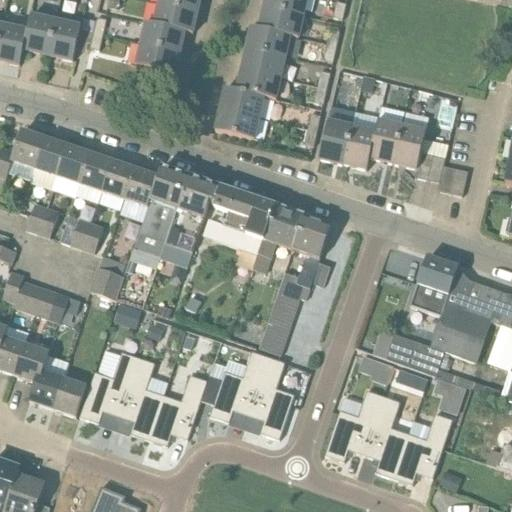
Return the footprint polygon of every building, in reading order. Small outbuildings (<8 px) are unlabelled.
[(120,0),(110,0),(108,10),(118,13),(120,0)] [(159,0),(158,7),(198,16),(201,0),(159,0)] [(304,20),(309,0),(266,0),(264,11),(304,20)] [(343,22),(346,6),(347,0),(335,0),(334,4),(337,4),(333,20),(343,22)] [(198,16),(158,7),(153,26),(153,28),(185,35),(193,37),(198,16)] [(298,41),(299,41),(304,20),(264,11),(259,32),(292,40),(291,40),(298,42),(298,41)] [(23,54),(48,59),(56,22),(31,17),(28,34),(23,54)] [(94,36),(104,38),(107,22),(97,20),(94,36)] [(56,22),(48,59),(73,65),(81,28),(56,22)] [(146,25),(141,48),(180,57),(185,35),(153,28),(153,26),(146,25)] [(2,28),(0,38),(0,64),(20,69),(23,54),(28,34),(2,28)] [(287,61),(291,40),(292,40),(259,32),(251,30),(246,52),(287,61)] [(327,48),(337,50),(340,34),(331,32),(327,48)] [(104,38),(94,36),(90,51),(100,54),(104,38)] [(180,57),(141,48),(136,69),(175,78),(180,57)] [(337,50),(327,48),(323,63),(333,65),(337,50)] [(241,73),(282,82),(287,61),(246,52),(241,73)] [(264,100),(277,103),(282,82),(241,73),(237,94),(264,100)] [(317,89),(327,92),(331,76),(321,74),(317,89)] [(364,82),(361,94),(374,97),(377,85),(364,82)] [(327,92),(317,89),(314,105),(323,107),(327,92)] [(220,113),(259,122),(264,100),(237,94),(225,91),(220,113)] [(259,122),(220,113),(215,134),(254,144),(259,122)] [(308,132),(318,134),(321,119),(311,117),(308,132)] [(319,163),(343,169),(352,128),(328,123),(319,163)] [(375,134),(369,163),(393,168),(402,129),(378,123),(375,134)] [(367,174),(369,163),(375,134),(352,128),(343,169),(367,174)] [(415,181),(427,184),(433,159),(421,156),(426,134),(402,129),(393,168),(417,173),(415,181)] [(318,134),(308,132),(304,148),(314,150),(318,134)] [(12,165),(36,173),(46,142),(23,134),(15,156),(3,152),(0,161),(0,180),(6,182),(12,165)] [(36,173),(58,180),(68,149),(46,142),(36,173)] [(58,180),(80,188),(91,157),(68,149),(58,180)] [(80,188),(102,196),(113,165),(91,157),(80,188)] [(427,184),(439,187),(443,170),(445,162),(433,159),(427,184)] [(102,196),(125,203),(136,172),(113,165),(102,196)] [(437,195),(450,198),(456,173),(443,170),(439,187),(437,195)] [(189,180),(162,171),(158,180),(147,211),(142,228),(141,228),(129,263),(156,273),(160,262),(189,180)] [(125,203),(147,211),(158,180),(136,172),(125,203)] [(456,173),(450,198),(462,200),(468,175),(456,173)] [(211,206),(213,207),(219,190),(189,180),(160,262),(188,272),(204,223),(205,223),(211,206)] [(248,240),(263,245),(264,245),(275,210),(219,190),(213,207),(214,207),(213,211),(228,216),(226,222),(221,224),(224,227),(224,228),(208,222),(203,237),(208,239),(208,240),(243,252),(248,240)] [(26,234),(38,238),(46,212),(49,205),(38,201),(35,208),(26,234)] [(277,249),(292,254),(304,219),(275,210),(264,245),(263,245),(253,273),(267,278),(277,249)] [(46,212),(38,238),(50,242),(59,216),(46,212)] [(312,287),(318,266),(331,229),(304,219),(292,254),(293,254),(306,258),(305,261),(306,262),(299,281),(312,287)] [(70,249),(82,253),(92,226),(80,222),(70,249)] [(92,226),(82,253),(94,258),(104,230),(92,226)] [(0,264),(11,268),(15,256),(0,250),(0,264)] [(94,284),(120,292),(124,280),(122,279),(126,267),(103,260),(99,272),(98,272),(94,284)] [(430,293),(448,299),(449,299),(458,272),(427,262),(411,310),(422,314),(430,293)] [(130,264),(129,265),(126,275),(127,275),(130,276),(132,277),(136,266),(133,265),(130,264)] [(312,287),(324,290),(330,270),(318,266),(312,287)] [(445,307),(444,309),(492,326),(492,325),(511,332),(511,299),(470,285),(458,272),(449,299),(448,299),(445,307)] [(279,294),(301,302),(306,304),(312,287),(299,281),(285,276),(279,294)] [(16,307),(22,285),(24,281),(11,277),(5,296),(3,303),(15,307),(16,307)] [(90,296),(91,296),(87,308),(112,316),(120,292),(94,284),(90,296)] [(13,311),(25,315),(33,289),(22,285),(16,307),(15,307),(13,311)] [(25,315),(37,319),(45,293),(33,289),(25,315)] [(37,319),(49,323),(58,298),(45,293),(37,319)] [(275,306),(297,313),(301,302),(279,294),(275,306)] [(58,298),(49,323),(61,328),(61,326),(65,327),(67,322),(64,321),(66,315),(77,318),(81,306),(58,298)] [(190,301),(185,311),(195,316),(201,306),(190,301)] [(271,317),(293,325),(297,313),(275,306),(271,317)] [(141,314),(120,307),(114,324),(136,331),(141,314)] [(170,321),(173,312),(161,308),(158,317),(170,321)] [(430,350),(445,356),(477,367),(492,326),(444,309),(430,350)] [(267,329),(289,337),(293,325),(271,317),(267,329)] [(149,341),(159,344),(163,332),(153,328),(149,341)] [(263,340),(285,348),(289,337),(267,329),(263,340)] [(0,374),(14,379),(26,346),(6,340),(9,331),(7,330),(4,341),(3,340),(0,348),(0,374)] [(387,361),(399,365),(407,342),(395,338),(387,361)] [(187,340),(183,351),(191,354),(195,342),(187,340)] [(285,348),(263,340),(259,352),(281,360),(285,348)] [(399,365),(411,369),(419,346),(407,342),(399,365)] [(14,379),(36,387),(37,387),(41,375),(42,375),(49,354),(26,346),(14,379)] [(411,369),(422,373),(430,350),(419,346),(411,369)] [(422,373),(437,378),(445,356),(430,350),(422,373)] [(29,406),(52,413),(64,380),(44,374),(50,355),(49,354),(42,375),(41,375),(37,387),(36,387),(29,406)] [(225,376),(210,421),(229,427),(233,415),(249,421),(269,362),(252,356),(243,382),(225,376)] [(113,383),(95,377),(80,421),(99,428),(103,416),(119,421),(139,362),(122,357),(113,383)] [(155,368),(139,362),(119,421),(134,426),(130,438),(149,445),(164,400),(147,394),(155,368)] [(269,362),(249,421),(264,426),(260,438),(280,444),(295,399),(276,393),(285,367),(269,362)] [(64,380),(52,413),(76,421),(87,388),(64,380)] [(181,406),(164,400),(149,445),(168,451),(172,439),(188,444),(208,386),(190,380),(181,406)] [(466,392),(452,387),(443,414),(458,419),(466,392)] [(340,415),(325,460),(344,466),(348,454),(364,460),(384,401),(367,395),(358,421),(340,415)] [(400,406),(384,401),(364,460),(379,465),(375,477),(394,483),(409,438),(392,432),(400,406)] [(426,444),(409,438),(394,483),(413,489),(417,477),(433,483),(453,424),(435,418),(426,444)] [(511,475),(511,449),(505,447),(501,456),(491,453),(486,467),(497,471),(511,475)] [(5,511),(18,479),(20,472),(0,464),(0,511),(5,511)] [(438,489),(455,496),(461,482),(443,475),(438,489)] [(50,511),(51,511),(37,506),(44,488),(18,479),(5,511),(50,511)] [(125,502),(101,492),(92,511),(137,511),(123,506),(125,502)]
